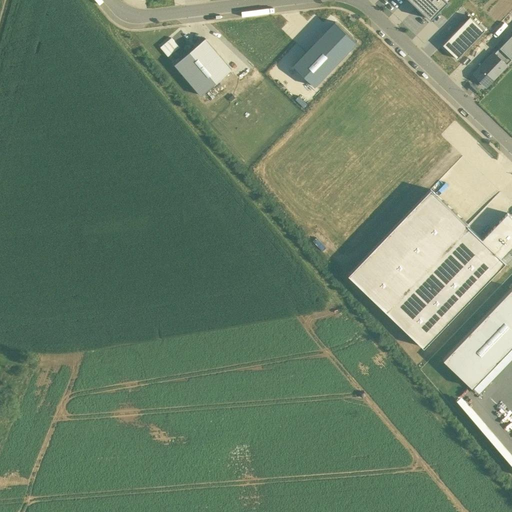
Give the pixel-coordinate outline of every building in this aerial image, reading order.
[(449,0),(410,0),(431,19),(449,0)] [(443,44),(458,58),(485,30),(470,16),(443,44)] [(335,21),(293,65),(315,86),(357,42),(335,21)] [(511,34),(500,47),(511,58),(511,34)] [(168,56),(179,47),(172,38),(164,44),(162,41),(158,45),(168,56)] [(201,95),(232,69),(206,38),(175,64),(201,95)] [(511,58),(500,47),(494,53),(507,65),(511,59),(511,58)] [(473,74),(486,86),(507,65),(494,53),(494,52),(473,74)] [(349,275),(424,346),(506,261),(502,257),(483,239),(431,189),(349,275)] [(511,217),(508,213),(483,239),(502,257),(511,246),(511,217)] [(511,287),(444,359),(473,387),(511,345),(511,287)]
